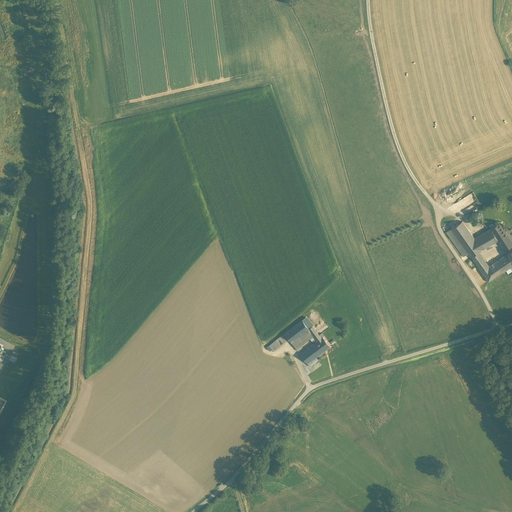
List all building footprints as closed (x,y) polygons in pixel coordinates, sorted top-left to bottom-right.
[(482,207),(481,204),(475,207),(474,204),(464,209),(466,212),(475,208),(476,211),(482,207)] [(482,249),(474,238),(462,221),(446,232),(463,256),(461,258),(481,286),(488,281),(481,271),(488,266),(478,252),(482,249)] [(499,240),(505,249),(511,245),(511,243),(499,224),(491,228),(499,240)] [(482,249),(499,240),(491,228),(474,238),(482,249)] [(511,250),(501,258),(508,268),(511,266),(511,250)] [(508,268),(501,258),(488,266),(481,271),(488,281),(508,268)] [(306,317),(285,333),(289,339),(298,351),(302,348),(301,346),(309,340),(312,344),(321,338),(319,334),(306,317)] [(289,339),(285,333),(269,345),(273,351),(289,339)] [(330,346),(323,337),(321,338),(312,344),(300,354),(310,366),(318,360),(315,357),(330,346)]
